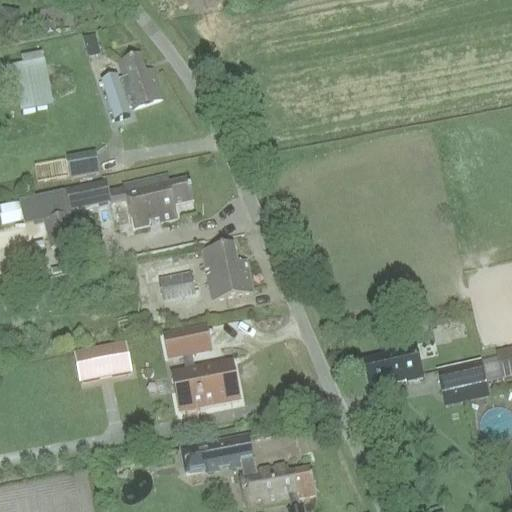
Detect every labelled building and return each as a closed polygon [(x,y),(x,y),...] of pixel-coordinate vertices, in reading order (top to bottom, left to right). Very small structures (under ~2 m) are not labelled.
[(20,30),(21,10),(3,10),(2,29),(20,30)] [(96,30),(84,33),(91,58),(102,55),(96,30)] [(45,56),(12,61),(21,114),(54,109),(45,56)] [(152,71),(145,73),(140,58),(118,65),(123,80),(111,84),(116,99),(128,95),(133,111),(162,102),(152,71)] [(70,182),(99,176),(95,153),(59,161),(62,182),(70,181),(70,182)] [(161,221),(161,225),(176,222),(173,206),(193,202),(188,181),(169,185),(167,178),(124,187),(134,231),(151,228),(150,224),(161,221)] [(112,227),(103,183),(15,202),(20,222),(40,218),(47,250),(73,245),(66,214),(92,209),(96,230),(112,227)] [(212,304),(253,295),(246,262),(237,264),(233,246),(201,253),(212,304)] [(161,304),(192,298),(188,275),(156,281),(161,304)] [(168,361),(192,357),(188,335),(164,339),(168,361)] [(123,347),(72,357),(78,388),(129,377),(123,347)] [(397,385),(422,380),(415,348),(382,355),(384,362),(366,366),(371,389),(396,383),(397,385)] [(500,382),(511,378),(511,350),(493,355),(500,382)] [(442,397),(486,387),(480,362),(437,372),(442,397)] [(239,403),(231,365),(172,377),(180,414),(239,403)] [(256,473),(249,438),(202,448),(202,450),(159,458),(163,474),(187,470),(188,476),(207,472),(207,476),(242,469),(243,475),(240,476),(246,511),(289,503),(290,511),(287,511),(302,511),(302,509),(300,509),(298,501),(316,498),(311,471),(289,475),(287,467),(256,473)]
